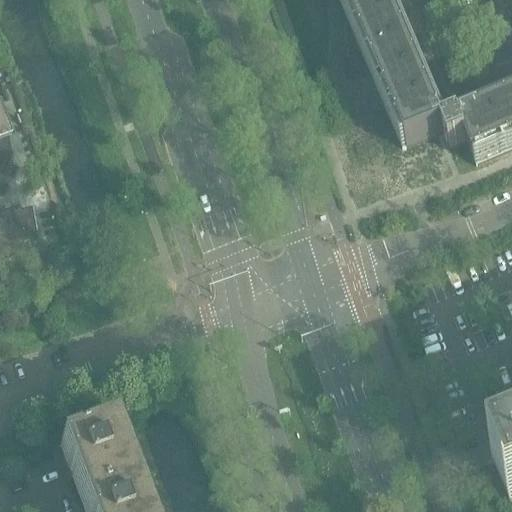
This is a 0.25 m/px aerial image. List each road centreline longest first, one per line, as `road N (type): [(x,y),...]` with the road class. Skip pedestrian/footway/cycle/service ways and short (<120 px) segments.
road 1 (tertiary): [(140,0),(224,246),(239,323)]
road 2 (tertiary): [(314,289),(213,0)]
road 3 (residential): [(0,408),(239,323)]
road 4 (tertiary): [(400,511),(314,289)]
road 5 (residential): [(314,289),(511,211)]
road 6 (tertiary): [(239,323),(293,511)]
road 7 (residential): [(511,71),(474,89),(451,80),(419,0)]
